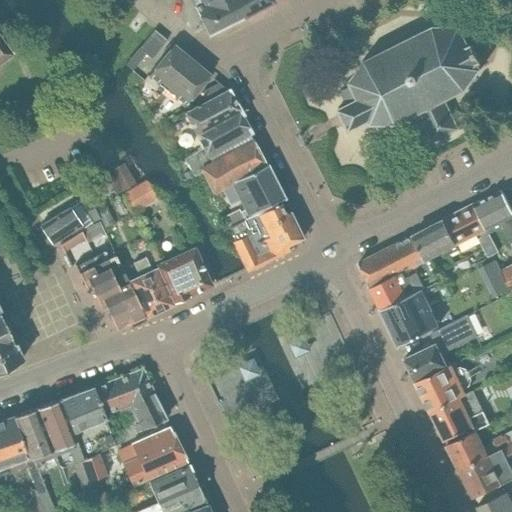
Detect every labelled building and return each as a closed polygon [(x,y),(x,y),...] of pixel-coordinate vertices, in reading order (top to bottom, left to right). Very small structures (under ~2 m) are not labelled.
[(198,0),(200,4),(195,7),(209,33),(243,16),(235,0),(198,0)] [(235,0),(243,16),(273,1),(272,0),(235,0)] [(464,34),(460,26),(434,26),(365,60),(349,81),(352,85),(341,90),(348,104),(338,108),(349,130),(369,120),(371,124),(397,124),(398,123),(418,113),(432,142),(459,129),(444,99),(466,89),(481,68),(479,64),(488,59),(478,40),(479,39),(474,29),(464,34)] [(152,58),(167,40),(154,29),(139,48),(146,53),(152,58)] [(0,61),(12,53),(0,35),(0,61)] [(166,90),(191,60),(173,45),(162,58),(148,76),(166,90)] [(132,70),(146,53),(139,48),(126,65),(132,70)] [(184,106),(199,87),(209,74),(191,60),(166,90),(184,106)] [(205,99),(224,88),(218,83),(201,92),(205,99)] [(202,168),(214,161),(211,156),(235,142),(253,133),(229,89),(211,99),(186,113),(204,148),(185,158),(193,172),(202,168)] [(215,192),(230,184),(230,183),(267,164),(254,140),(214,161),(202,168),(215,192)] [(118,193),(138,180),(125,161),(106,174),(118,193)] [(226,227),(284,197),(267,164),(230,183),(230,184),(245,211),(240,213),(239,210),(222,219),(226,227)] [(145,180),(122,194),(131,211),(140,206),(136,198),(154,187),(145,180)] [(511,210),(502,190),(474,204),(489,234),(504,226),(511,242),(511,210)] [(285,199),(284,197),(226,227),(227,229),(230,228),(249,266),(248,267),(248,268),(289,248),(287,246),(304,238),(288,205),(282,208),(280,202),(285,199)] [(474,204),(444,220),(456,245),(480,233),(482,237),(489,234),(474,204)] [(70,208),(40,225),(42,228),(52,243),(54,242),(58,239),(61,243),(81,230),(84,228),(70,208)] [(95,208),(86,212),(93,222),(100,219),(95,208)] [(113,220),(101,224),(105,237),(117,232),(113,220)] [(432,257),(441,252),(443,257),(458,249),(456,245),(444,220),(413,235),(426,260),(432,257)] [(64,252),(85,239),(81,230),(61,243),(60,244),(64,252)] [(426,260),(413,235),(358,263),(370,286),(402,271),(405,277),(418,271),(422,281),(440,273),(432,257),(426,260)] [(162,263),(160,258),(163,257),(156,241),(147,245),(157,268),(174,303),(189,296),(189,295),(211,285),(203,267),(193,248),(162,263)] [(493,243),(482,249),(487,259),(494,255),(498,253),(497,252),(493,243)] [(109,259),(105,250),(88,258),(75,265),(86,288),(91,286),(102,309),(106,307),(117,330),(126,325),(146,316),(130,283),(116,256),(109,259)] [(152,272),(145,258),(133,265),(140,278),(130,283),(146,316),(174,303),(157,268),(152,272)] [(511,265),(501,271),(511,291),(511,265)] [(405,277),(402,271),(370,286),(381,309),(426,287),(443,278),(440,273),(422,281),(418,271),(405,277)] [(426,287),(381,309),(399,346),(438,327),(424,297),(447,286),(443,278),(426,287)] [(0,313),(0,370),(22,360),(12,340),(18,337),(6,311),(0,313)] [(423,349),(405,358),(417,383),(448,367),(439,348),(475,330),(468,315),(463,318),(431,333),(436,343),(423,349)] [(448,367),(417,383),(431,411),(459,397),(465,394),(463,389),(453,369),(451,365),(448,367)] [(114,378),(93,386),(107,419),(123,413),(127,424),(129,427),(141,422),(132,404),(154,393),(145,374),(142,368),(136,370),(114,378)] [(115,442),(113,436),(111,432),(107,419),(93,386),(61,398),(72,428),(81,451),(83,458),(99,450),(115,442)] [(459,397),(431,411),(445,440),(472,426),(475,431),(476,430),(490,423),(483,411),(473,390),(465,394),(459,397)] [(127,424),(111,432),(113,436),(115,442),(166,418),(154,394),(154,393),(132,404),(141,422),(129,427),(127,424)] [(81,451),(72,428),(61,398),(37,407),(54,450),(55,449),(61,467),(73,463),(87,506),(98,502),(90,479),(83,458),(81,451)] [(54,450),(37,407),(14,415),(27,450),(30,448),(33,458),(40,474),(61,467),(55,449),(54,450)] [(0,468),(30,458),(27,450),(14,415),(0,420),(0,468)] [(133,484),(168,468),(187,460),(170,426),(132,445),(135,451),(127,455),(129,461),(124,463),(133,484)] [(511,429),(506,433),(494,439),(495,440),(500,451),(511,444),(511,429)] [(465,435),(447,444),(459,469),(460,470),(489,456),(476,430),(475,431),(465,435)] [(474,498),(491,488),(502,483),(511,478),(511,465),(510,461),(511,459),(511,444),(500,451),(460,470),(474,498)] [(99,450),(83,458),(90,479),(107,474),(99,450)] [(45,511),(55,511),(53,508),(40,474),(33,458),(25,461),(45,511)] [(183,511),(206,502),(198,483),(189,464),(170,472),(145,484),(147,489),(153,486),(159,502),(134,511),(183,511)] [(511,511),(511,488),(478,505),(480,511),(511,511)] [(210,511),(206,502),(183,511),(210,511)]
